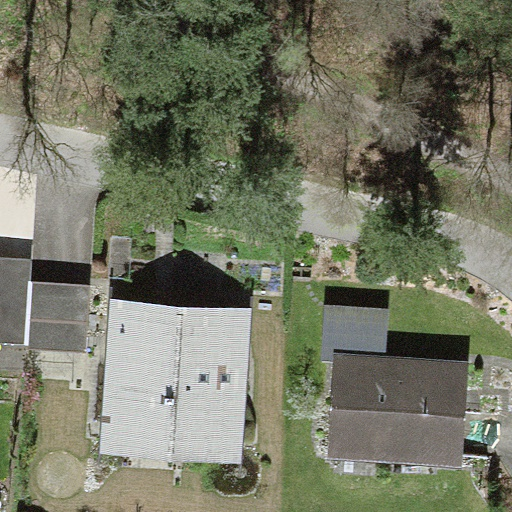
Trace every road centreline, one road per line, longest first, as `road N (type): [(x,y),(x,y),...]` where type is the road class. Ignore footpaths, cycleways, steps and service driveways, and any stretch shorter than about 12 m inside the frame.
road 1 (residential): [(0,144),(367,211),(511,286)]
road 2 (track): [(121,0),(511,183)]
